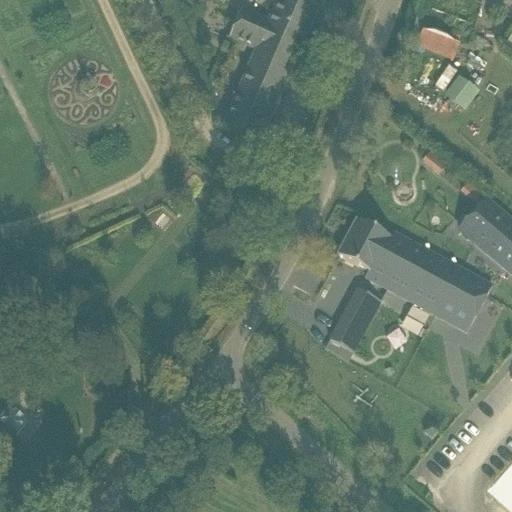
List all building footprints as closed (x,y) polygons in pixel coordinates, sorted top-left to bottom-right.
[(322,0),(279,0),(269,24),(240,12),(228,39),(257,52),(222,131),(259,147),(322,0)] [(423,29),(415,48),(451,62),(459,43),(457,43),(449,39),(423,29)] [(452,30),(449,39),(457,43),(461,34),(452,30)] [(511,53),(511,30),(501,45),(511,53)] [(464,112),(479,91),(445,68),(430,88),(464,112)] [(428,153),(421,162),(437,174),(444,165),(428,153)] [(511,223),(486,201),(459,233),(511,278),(511,223)] [(491,288),(412,245),(394,236),(391,241),(356,223),(337,258),(367,274),(364,280),(466,335),(491,288)] [(333,335),(328,344),(351,356),(366,330),(343,317),(342,319),(333,335)] [(478,406),(494,419),(511,397),(511,371),(499,387),(496,385),(478,406)] [(0,420),(0,423),(15,436),(25,425),(19,421),(21,419),(14,413),(12,415),(8,411),(0,420)] [(511,511),(511,462),(487,491),(510,511),(511,511)]
